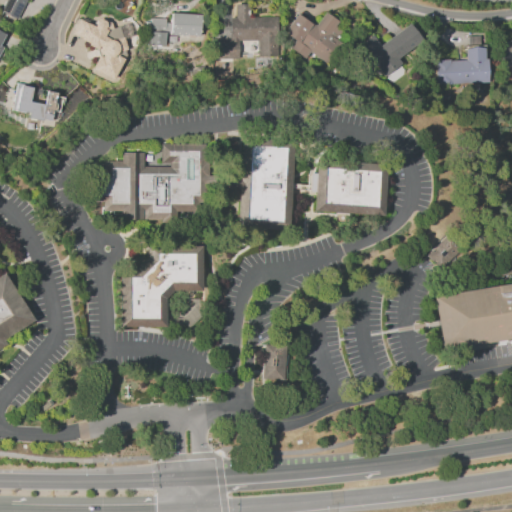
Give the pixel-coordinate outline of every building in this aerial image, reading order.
[(27,0),(17,20),(0,12),(6,0),(27,0)] [(228,18),(234,18),(234,5),(246,4),(246,14),(276,14),(277,56),(257,56),(257,52),(237,52),(237,58),(216,58),(216,41),(229,41),(228,18)] [(296,13),(314,26),(324,12),(331,17),(330,18),(337,22),(333,26),(341,32),(337,37),(336,36),(335,38),(341,43),(328,63),(311,51),(305,58),(290,47),(294,41),(282,32),(296,13)] [(148,31),(163,32),(163,31),(149,30),(150,18),(165,19),(165,23),(170,23),(170,13),(200,15),(199,36),(166,34),(165,46),(162,46),(162,50),(147,49),(148,31)] [(85,23),(85,24),(87,25),(87,24),(93,27),(96,21),(100,20),(104,22),(105,26),(103,29),(106,31),(103,36),(110,40),(107,31),(118,27),(121,35),(122,37),(126,49),(116,53),(116,54),(115,55),(114,57),(115,57),(116,55),(123,59),(113,80),(91,69),(98,55),(102,57),(103,54),(102,53),(102,52),(87,44),(88,43),(80,39),(80,38),(76,35),(75,36),(70,33),(78,19),(85,23)] [(407,23),(421,39),(397,59),(401,63),(385,76),(360,46),(372,35),(381,46),(407,23)] [(511,67),(502,69),(499,41),(511,39),(511,67)] [(482,48),(483,58),(485,58),(486,83),(436,85),(435,60),(450,60),(450,61),(465,60),(464,49),(473,46),(482,48)] [(45,120),(13,127),(10,112),(18,110),(16,103),(27,101),(26,99),(36,91),(38,94),(53,82),(67,100),(57,108),(60,111),(49,119),(47,116),(44,118),(45,120)] [(241,134),(293,138),(287,230),(235,226),(241,134)] [(186,144),(204,145),(203,200),(194,200),(194,210),(175,209),(175,219),(142,218),(142,209),(136,209),(136,222),(124,221),(124,209),(101,209),(101,201),(91,201),(91,169),(101,169),(102,161),(120,161),(120,151),(142,152),(142,167),(159,167),(159,144),(186,144)] [(312,211),(382,216),(385,165),(315,161),(312,211)] [(443,237),(424,257),(439,271),(458,250),(443,237)] [(118,327),(165,327),(164,299),(172,291),(200,292),(200,245),(153,245),(129,269),(118,269),(118,327)] [(0,273),(2,272),(33,321),(3,340),(5,344),(0,346),(0,273)] [(511,282),(511,338),(441,350),(432,296),(511,282)] [(264,345),(262,379),(286,381),(288,356),(285,355),(286,346),(264,345)]
